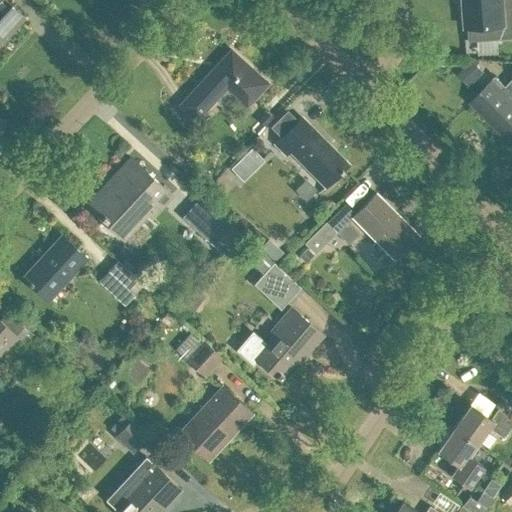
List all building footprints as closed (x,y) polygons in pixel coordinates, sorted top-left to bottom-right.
[(11,4),(6,0),(0,0),(0,46),(26,18),(11,4)] [(511,0),(464,0),(467,27),(472,26),(472,38),(511,35),(511,0)] [(268,82),(230,48),(179,104),(184,109),(180,113),(196,129),(209,115),(204,111),(227,87),(247,105),(268,82)] [(474,60),(459,74),(471,87),(486,72),(474,60)] [(511,79),(506,86),(497,77),(472,102),(511,143),(511,79)] [(266,111),(258,120),(265,126),(273,117),(266,111)] [(347,164),(300,117),(275,142),(286,154),(290,149),(326,185),(347,164)] [(264,158),(252,146),(230,167),(243,179),(264,158)] [(172,194),(131,156),(88,203),(124,237),(147,212),(152,216),(172,194)] [(418,235),(376,192),(352,216),(394,258),(418,235)] [(211,244),(230,223),(200,196),(182,216),(211,244)] [(314,253),(336,232),(325,221),(304,242),(314,253)] [(48,298),(86,257),(63,236),(25,277),(48,298)] [(262,247),(252,258),(265,268),(255,279),(282,302),(302,282),(274,258),(262,247)] [(305,262),(312,254),(305,247),(298,254),(305,262)] [(108,270),(111,273),(102,282),(119,298),(137,278),(117,260),(108,270)] [(252,364),(256,359),(279,379),(305,348),(308,351),(323,334),(291,307),(277,324),(280,327),(267,342),(252,330),(235,349),(252,364)] [(7,310),(0,316),(0,354),(17,336),(20,339),(29,330),(7,310)] [(178,348),(187,356),(184,358),(204,376),(222,357),(202,339),(194,331),(178,348)] [(252,412),(222,384),(178,432),(189,443),(190,441),(209,458),(252,412)] [(454,427),(476,443),(488,426),(503,436),(511,422),(511,417),(498,407),(491,417),(471,403),(454,427)] [(132,452),(151,433),(132,416),(114,435),(132,452)] [(476,443),(454,427),(453,427),(450,425),(442,436),(445,439),(438,449),(459,464),(452,474),(468,485),(480,468),(465,458),(476,443)] [(42,450),(34,459),(44,467),(49,461),(47,454),(42,450)] [(8,452),(0,461),(11,471),(19,461),(8,452)] [(145,456),(105,499),(115,508),(118,511),(154,511),(156,511),(158,511),(180,489),(155,465),(145,456)] [(29,466),(22,474),(29,479),(35,471),(29,466)] [(511,484),(501,495),(509,504),(511,500),(511,484)] [(468,495),(461,504),(473,511),(480,511),(492,496),(482,490),(475,500),(468,495)] [(417,511),(402,501),(394,511),(438,511),(429,506),(424,511),(417,511)]
